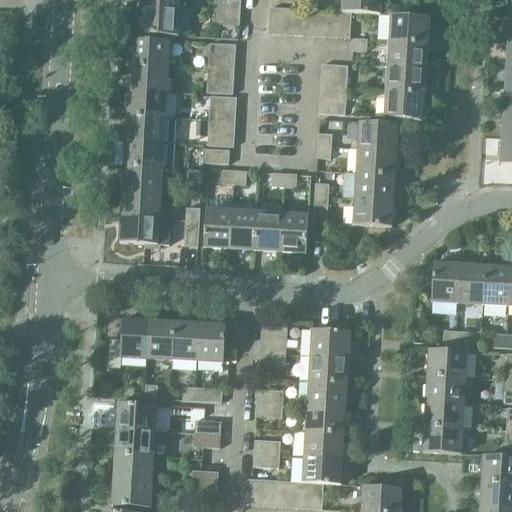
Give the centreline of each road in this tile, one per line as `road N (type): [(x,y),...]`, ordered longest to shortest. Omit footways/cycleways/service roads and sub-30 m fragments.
road 1 (residential): [(511,205),(460,211),(355,293),(48,278)]
road 2 (residential): [(48,278),(64,0)]
road 3 (residential): [(11,511),(34,417),(48,278)]
